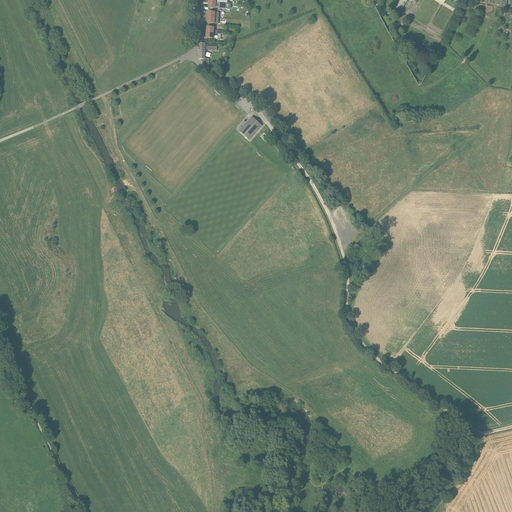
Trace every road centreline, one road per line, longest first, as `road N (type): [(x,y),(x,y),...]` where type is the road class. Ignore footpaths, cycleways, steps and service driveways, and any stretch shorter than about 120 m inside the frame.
road 1 (track): [(444,409),(375,357),(351,328),(346,266),(327,211),(242,97)]
road 2 (unclassified): [(85,511),(29,406),(0,323)]
